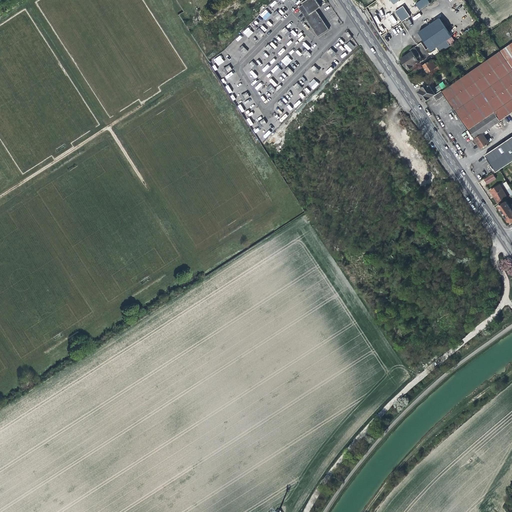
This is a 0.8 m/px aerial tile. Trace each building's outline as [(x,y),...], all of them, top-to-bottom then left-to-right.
[(330,28),(317,9),(320,7),(321,6),(317,0),(304,0),(302,2),(303,4),(299,7),(318,36),(330,28)] [(427,0),(421,0),(415,4),(420,10),(430,3),(427,0)] [(394,9),(395,11),(401,19),(402,21),(405,18),(399,9),(400,8),(399,6),(397,7),(397,6),(394,9)] [(265,20),(271,15),(266,9),(260,15),(265,20)] [(272,15),(277,20),(281,16),(276,11),(272,15)] [(381,33),(401,19),(395,11),(375,24),(381,33)] [(429,38),(435,48),(441,44),(451,37),(456,34),(444,15),(443,15),(441,13),(432,19),(430,16),(428,18),(431,23),(423,29),(429,38)] [(485,32),(481,25),(477,27),(482,34),(485,32)] [(248,37),(253,32),(248,27),(243,32),(248,37)] [(284,27),(281,31),(286,36),(290,32),(284,27)] [(451,37),(441,44),(444,49),(454,42),(451,37)] [(344,45),(349,52),(355,48),(350,41),(344,45)] [(511,42),(499,51),(511,70),(511,42)] [(238,49),(244,55),(247,51),(242,45),(238,49)] [(414,46),(410,49),(410,50),(411,51),(400,59),(404,64),(408,69),(412,66),(411,65),(417,60),(415,57),(419,54),(414,46)] [(331,48),(327,52),(332,57),(336,53),(331,48)] [(301,53),(308,58),(311,54),(305,49),(301,53)] [(440,91),(436,94),(433,96),(436,101),(444,96),(459,117),(480,149),(489,142),(483,133),(511,112),(511,70),(499,51),(441,91),(440,91)] [(423,59),(419,54),(415,57),(417,60),(411,65),(412,66),(423,59)] [(220,55),(214,59),(218,66),(224,62),(220,55)] [(286,66),(292,61),(287,55),(281,61),(286,66)] [(435,59),(433,61),(432,59),(423,65),(426,71),(430,76),(441,69),(435,59)] [(271,71),(276,76),(282,70),(276,65),(271,71)] [(314,65),(310,69),(315,74),(319,70),(314,65)] [(451,66),(446,69),(450,77),(455,74),(451,66)] [(435,75),(439,81),(446,77),(441,71),(435,75)] [(314,89),(319,84),(313,79),(308,84),(314,89)] [(298,92),(302,88),(297,82),(293,86),(298,92)] [(419,90),(417,91),(421,96),(424,102),(433,96),(436,94),(432,89),(428,83),(420,88),(421,89),(419,90)] [(270,84),(266,88),(271,93),(275,90),(270,84)] [(511,135),(484,154),(490,162),(495,171),(511,159),(511,135)] [(486,185),(496,179),(493,174),(483,179),(486,185)] [(498,204),(507,198),(499,184),(490,190),(494,197),(498,204)] [(507,221),(511,222),(511,221),(511,211),(505,201),(497,206),(502,214),(507,221)]
